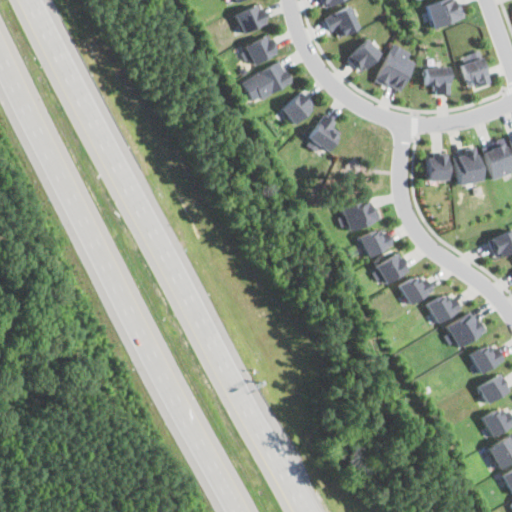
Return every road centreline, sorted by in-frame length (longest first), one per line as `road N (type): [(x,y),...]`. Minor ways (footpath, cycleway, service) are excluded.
road 1 (motorway): [(307,511),(36,0)]
road 2 (motorway): [(0,49),(243,511)]
road 3 (residential): [(287,0),(305,52),(363,109),(431,125),(511,104)]
road 4 (residential): [(403,124),(401,192),(418,237),(511,319)]
